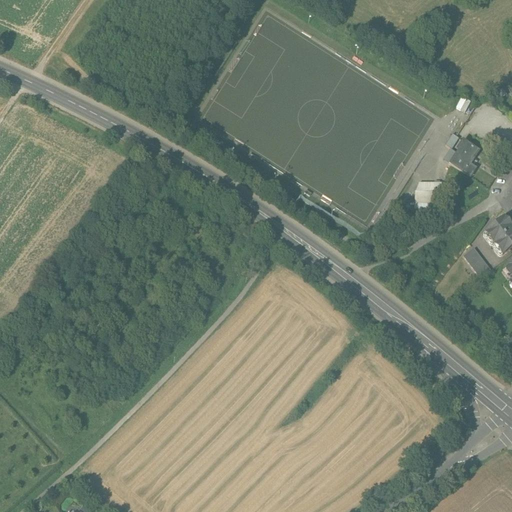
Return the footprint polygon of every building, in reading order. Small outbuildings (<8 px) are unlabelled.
[(446,144),(451,148),(458,138),(453,134),(446,144)] [(479,152),(464,141),(458,149),(460,151),(451,164),(470,178),(476,170),(470,165),(479,152)] [(416,181),(416,202),(440,202),(441,181),(416,181)] [(485,235),(502,257),(511,248),(511,232),(511,233),(510,230),(511,229),(504,220),(485,235)] [(473,251),(463,259),(480,281),(490,273),(473,251)]
